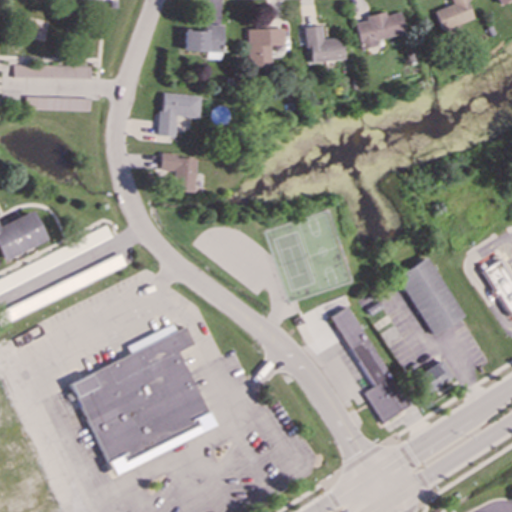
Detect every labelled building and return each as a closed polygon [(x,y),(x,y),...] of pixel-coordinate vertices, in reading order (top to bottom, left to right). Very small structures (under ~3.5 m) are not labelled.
[(432,12),(439,31),(472,19),(464,0),(447,0),(449,5),(432,12)] [(402,34),(398,11),(362,18),(362,21),(352,23),(357,50),(374,46),(373,40),(402,34)] [(202,31),(181,30),(180,51),(219,53),(220,26),(202,25),(202,31)] [(341,60),(339,38),(319,40),(318,26),(302,27),(305,63),(341,60)] [(243,30),(245,70),(268,69),(267,46),(281,46),(280,29),(243,30)] [(10,78),(88,79),(88,67),(11,66),(10,78)] [(155,136),(171,137),(172,117),(196,118),(197,96),(157,94),(155,136)] [(87,99),(23,97),(23,110),(87,112),(87,99)] [(169,192),(191,193),(193,159),(174,158),(174,154),(157,153),(156,171),(170,171),(169,192)] [(0,224),(28,210),(43,239),(0,261),(0,224)] [(0,275),(0,290),(110,240),(105,228),(0,275)] [(0,307),(0,322),(0,323),(124,270),(119,257),(0,307)] [(429,336),(460,317),(424,257),(393,277),(429,336)] [(508,315),(511,312),(511,284),(493,261),(475,275),(508,315)] [(328,316),(369,387),(361,393),(378,422),(405,407),(346,306),(328,316)] [(107,475),(211,431),(177,350),(188,345),(181,327),(172,331),(169,326),(122,345),(127,357),(68,381),(107,475)] [(423,394),(449,378),(438,360),(412,377),(423,394)]
